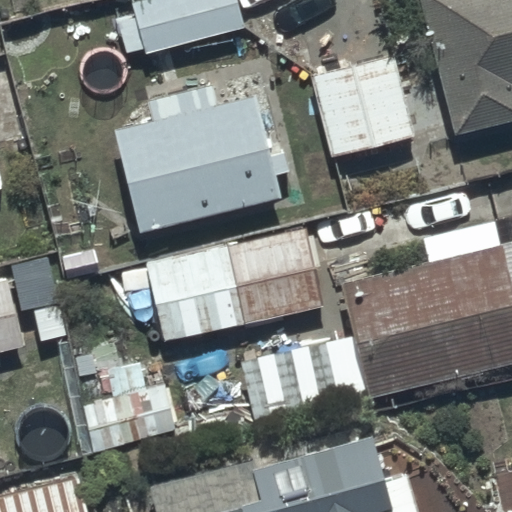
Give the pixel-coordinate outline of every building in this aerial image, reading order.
[(127,0),(124,1),(136,52),(240,26),(234,0),(127,0)] [(511,0),(411,0),(443,131),(511,114),(511,99),(510,90),(511,89),(511,0)] [(303,71),(323,156),(408,137),(388,51),(303,71)] [(106,127),(129,230),(270,197),(265,175),(289,170),(283,145),(260,150),(247,93),(214,101),(210,84),(139,101),(143,118),(106,127)] [(340,335),(232,360),(250,436),(371,407),(368,393),(511,359),(511,235),(493,240),(488,220),(417,237),(423,260),(327,283),(340,335)] [(137,263),(154,339),(318,301),(301,226),(137,263)] [(0,278),(0,352),(12,350),(5,314),(27,309),(34,340),(61,335),(45,253),(6,260),(9,276),(0,278)] [(75,405),(87,452),(166,430),(164,422),(175,419),(165,381),(75,405)] [(140,511),(404,511),(395,471),(366,478),(355,435),(240,463),(239,456),(134,482),(140,511)] [(0,492),(0,511),(81,511),(73,476),(0,492)]
